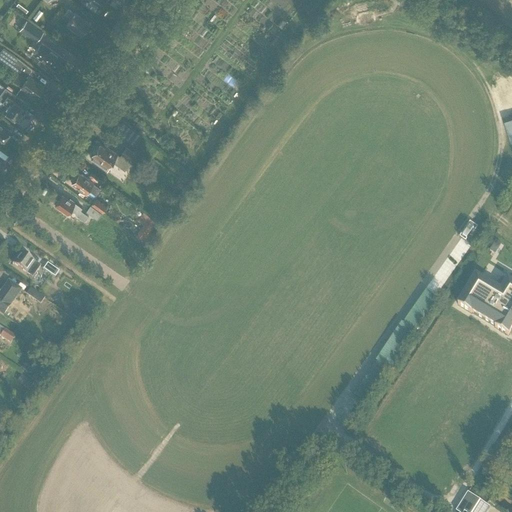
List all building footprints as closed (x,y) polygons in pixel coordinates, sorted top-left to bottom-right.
[(367,2),(355,4),(356,13),(368,12),(367,2)] [(67,24),(80,34),(88,23),(68,8),(64,14),(70,18),(67,24)] [(368,12),(357,14),(358,23),(369,20),(368,12)] [(43,31),(26,20),(19,30),(36,42),(43,31)] [(39,59),(37,61),(38,65),(47,71),(51,71),(53,68),(55,70),(63,58),(40,42),(32,53),(39,59)] [(0,61),(15,73),(11,79),(35,97),(43,85),(29,75),(34,68),(6,48),(0,55),(0,61)] [(21,113),(24,109),(12,101),(15,96),(5,88),(0,94),(0,101),(7,106),(3,111),(17,122),(23,114),(21,113)] [(124,132),(126,123),(118,122),(117,131),(124,132)] [(0,138),(3,141),(10,131),(0,124),(0,138)] [(104,147),(99,144),(91,154),(93,155),(90,159),(106,170),(111,162),(124,171),(136,154),(125,147),(119,156),(105,146),(104,147)] [(367,154),(334,206),(363,225),(396,173),(367,154)] [(79,173),(71,183),(85,193),(88,190),(95,195),(100,189),(79,173)] [(62,195),(54,205),(67,214),(70,210),(76,214),(75,215),(84,221),(88,216),(80,210),(81,208),(69,199),(69,200),(62,195)] [(91,205),(102,212),(106,206),(95,198),(91,205)] [(100,213),(90,206),(85,212),(95,219),(100,213)] [(468,226),(460,237),(465,241),(473,230),(468,226)] [(40,266),(22,253),(19,257),(18,256),(12,264),(32,278),(40,266)] [(58,272),(47,264),(43,269),(55,277),(58,272)] [(475,276),(458,307),(472,315),(473,314),(497,327),(496,328),(510,335),(511,331),(511,281),(507,279),(501,290),(475,276)] [(21,290),(8,281),(0,292),(0,313),(3,316),(21,290)] [(40,305),(44,299),(30,289),(26,295),(40,305)] [(15,337),(4,330),(0,336),(0,337),(10,345),(15,337)] [(511,480),(507,477),(500,489),(505,492),(511,480)] [(472,511),(480,501),(468,493),(456,511),(455,511),(472,511)]
